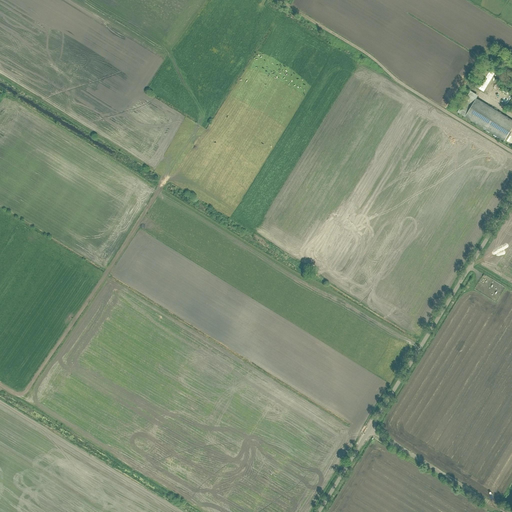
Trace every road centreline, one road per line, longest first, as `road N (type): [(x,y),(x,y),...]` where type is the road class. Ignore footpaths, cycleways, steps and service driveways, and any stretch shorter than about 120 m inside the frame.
road 1 (unclassified): [(318,511),(511,197)]
road 2 (track): [(0,383),(20,395),(199,125)]
road 3 (track): [(0,402),(183,511)]
